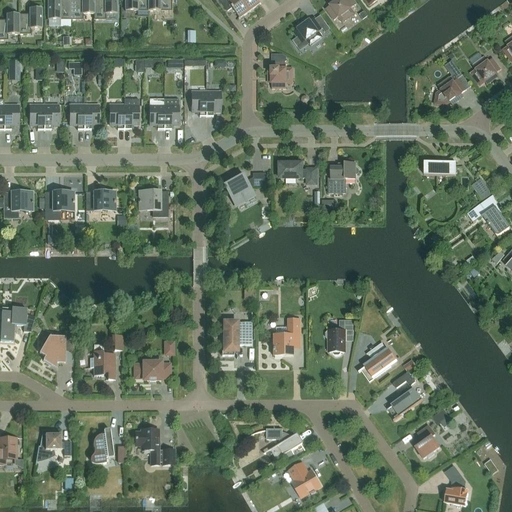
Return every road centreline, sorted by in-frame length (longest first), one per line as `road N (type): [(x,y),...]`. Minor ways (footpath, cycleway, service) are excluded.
road 1 (residential): [(198,407),(195,163)]
road 2 (residential): [(0,159),(195,163)]
road 3 (residential): [(247,132),(413,129)]
road 4 (residential): [(308,407),(340,407),(360,418),(406,482),(406,511)]
road 5 (residential): [(247,132),(252,33),(296,0)]
road 6 (residential): [(62,408),(198,407)]
road 7 (residential): [(367,511),(308,407)]
